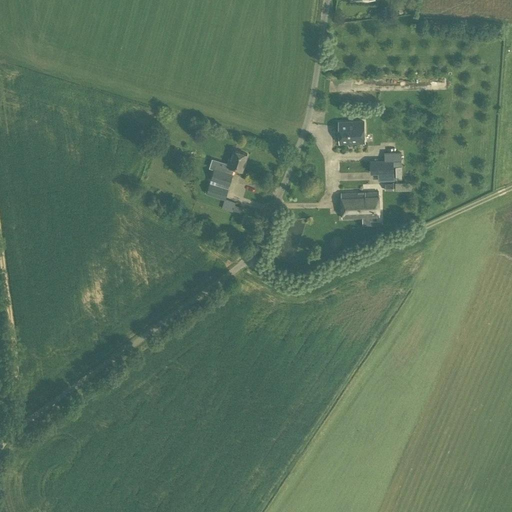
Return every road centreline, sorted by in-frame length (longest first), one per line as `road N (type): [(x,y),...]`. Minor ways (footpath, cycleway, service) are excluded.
road 1 (unclassified): [(8,427),(250,246),(304,107),(323,0)]
road 2 (unknown): [(511,183),(302,278),(274,276),(242,253)]
road 3 (unclassified): [(0,230),(18,372),(8,427)]
